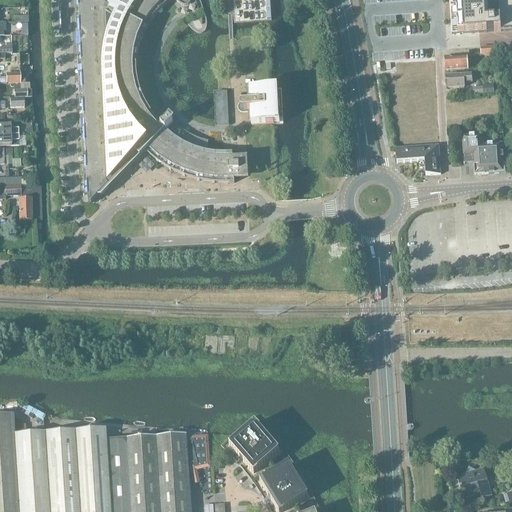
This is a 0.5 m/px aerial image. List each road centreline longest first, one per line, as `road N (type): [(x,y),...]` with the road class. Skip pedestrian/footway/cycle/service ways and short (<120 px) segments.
road 1 (unclassified): [(274,216),(244,197),(118,203),(95,230)]
road 2 (unclassified): [(95,230),(121,242),(247,238),(274,216)]
road 3 (tertiary): [(371,174),(341,0)]
road 4 (tertiary): [(395,511),(385,355)]
road 5 (tertiary): [(385,355),(376,228)]
road 6 (unclassified): [(385,355),(511,351)]
